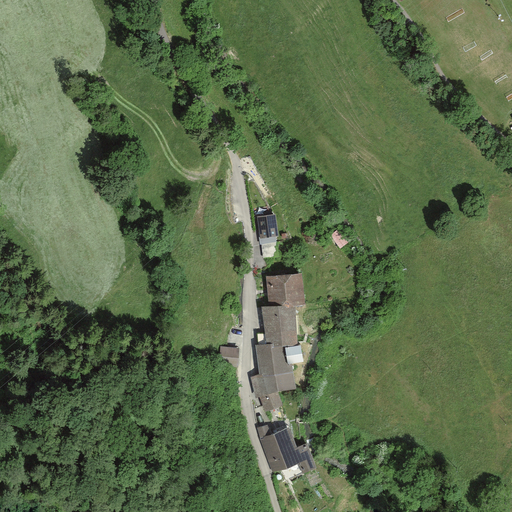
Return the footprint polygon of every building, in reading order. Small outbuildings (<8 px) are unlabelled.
[(276,214),(255,215),(258,238),(278,237),(276,214)] [(340,246),(347,242),(339,228),(332,232),(340,246)] [(298,272),(262,274),(262,299),(272,299),(272,307),(288,307),(299,306),(298,272)] [(266,411),(280,404),(275,390),(294,388),(290,362),(296,361),(293,343),(288,343),(288,307),(272,307),(256,307),(257,343),(252,344),(255,392),(266,411)] [(240,363),(241,346),(224,345),(223,362),(240,363)] [(294,451),(284,427),(258,437),(271,470),(293,461),(298,473),(313,467),(305,447),(294,451)]
